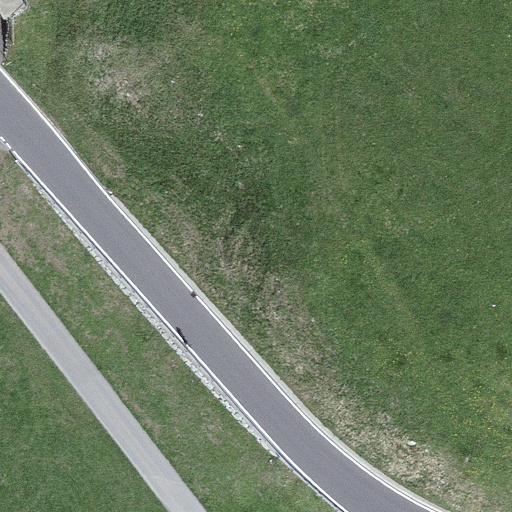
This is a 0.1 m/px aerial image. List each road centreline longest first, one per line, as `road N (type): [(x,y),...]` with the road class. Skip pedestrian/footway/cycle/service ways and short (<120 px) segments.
road 1 (secondary): [(0,103),(304,446),(386,511)]
road 2 (track): [(0,269),(192,511)]
